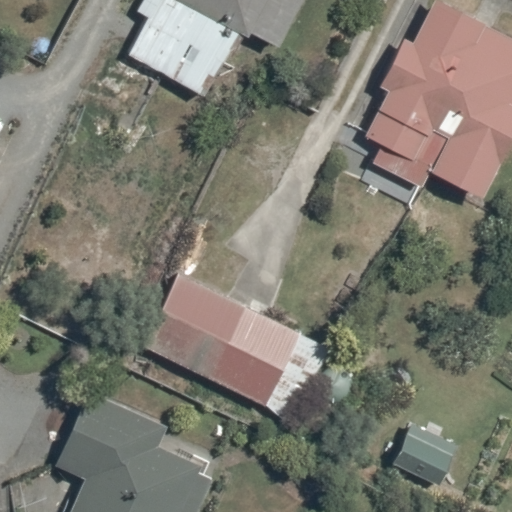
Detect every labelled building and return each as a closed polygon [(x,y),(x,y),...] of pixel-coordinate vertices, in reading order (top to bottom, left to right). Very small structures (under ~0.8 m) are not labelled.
[(241,33),(177,0),(143,0),(138,12),(150,18),(129,57),(207,97),(241,33)] [(304,0),(177,0),(241,33),(247,37),(250,31),(280,47),(304,0)] [(477,195),(511,128),(511,39),(436,0),(434,0),(413,42),(404,37),(378,85),(387,89),(363,136),(379,144),(371,160),(421,186),(429,170),(477,195)] [(301,334),(178,274),(143,345),(266,405),(301,334)] [(198,511),(217,466),(163,444),(173,421),(90,386),(58,462),(89,474),(73,511),(198,511)] [(456,445),(412,424),(393,462),(437,484),(456,445)]
